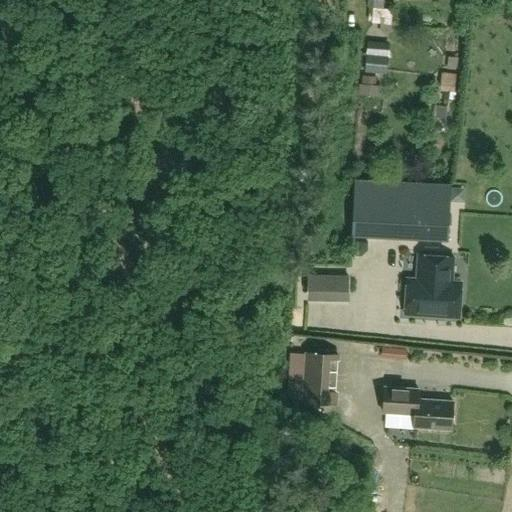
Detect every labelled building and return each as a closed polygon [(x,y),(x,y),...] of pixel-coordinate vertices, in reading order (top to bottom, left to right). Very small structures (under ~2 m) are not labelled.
[(368,0),(367,0),(365,15),(385,18),(387,3),(368,0)] [(457,70),(459,52),(448,51),(448,56),(443,56),(442,67),(447,68),(447,69),(457,70)] [(365,55),(364,72),(380,74),(382,56),(365,55)] [(363,75),(362,84),(376,86),(377,77),(363,75)] [(442,110),(450,111),(452,101),(444,99),(442,110)] [(451,184),(355,179),(352,235),(448,240),(451,184)] [(418,254),(416,278),(407,278),(405,314),(459,317),(461,281),(452,281),(454,257),(418,254)] [(307,300),(349,302),(350,276),(308,275),(307,300)] [(338,355),(307,353),(304,402),(335,404),(338,355)] [(413,426),(451,429),(453,401),(418,397),(419,388),(385,385),(383,410),(414,413),(413,426)]
